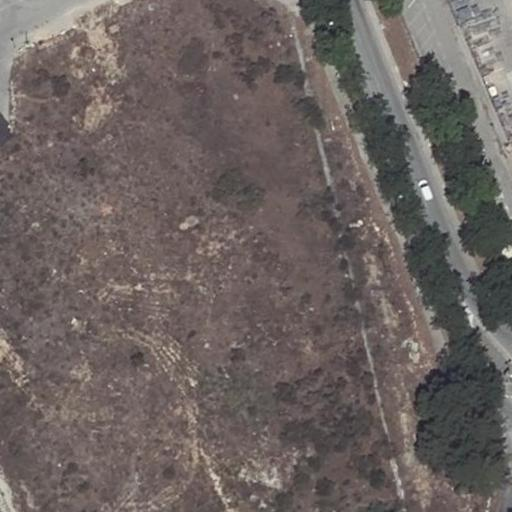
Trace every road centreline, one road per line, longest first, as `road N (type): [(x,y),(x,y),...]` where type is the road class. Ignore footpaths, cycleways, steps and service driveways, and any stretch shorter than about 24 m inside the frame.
road 1 (tertiary): [(340,0),(441,264)]
road 2 (tertiary): [(441,264),(470,359),(511,424)]
